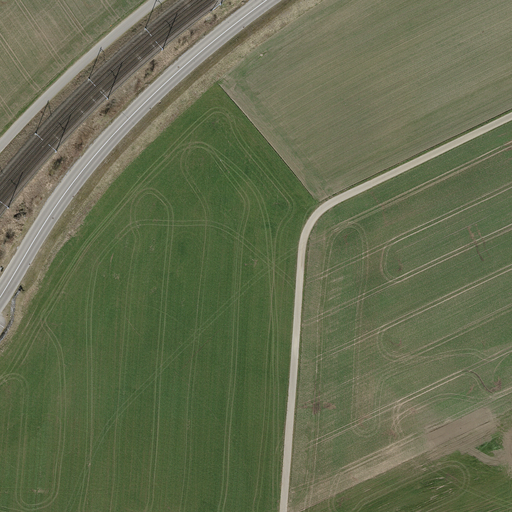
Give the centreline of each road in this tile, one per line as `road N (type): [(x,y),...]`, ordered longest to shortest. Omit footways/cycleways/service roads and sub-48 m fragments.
road 1 (track): [(511,114),(329,203),(307,228),(283,511)]
road 2 (tertiary): [(265,0),(173,75),(95,154),(0,297)]
road 3 (unclassified): [(0,146),(157,0)]
